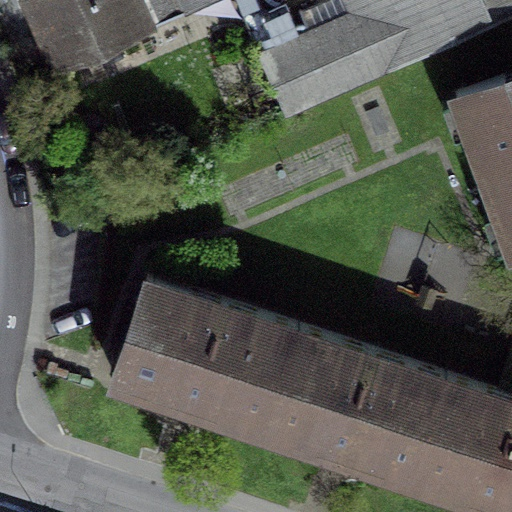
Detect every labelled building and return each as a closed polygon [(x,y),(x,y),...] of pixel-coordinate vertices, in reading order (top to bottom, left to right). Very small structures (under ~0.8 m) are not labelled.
[(149,26),(137,0),(33,0),(30,2),(60,68),(149,26)] [(511,16),(511,0),(352,0),(260,41),(293,114),(511,16)] [(511,70),(460,89),(511,235),(511,70)] [(511,398),(502,395),(152,281),(123,371),(511,498),(511,398)] [(511,364),(502,395),(511,398),(511,364)]
